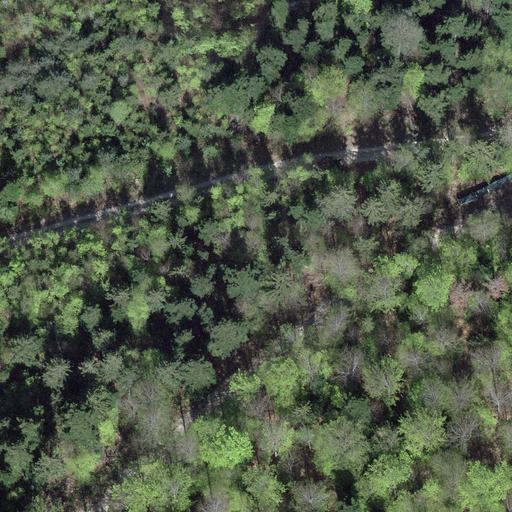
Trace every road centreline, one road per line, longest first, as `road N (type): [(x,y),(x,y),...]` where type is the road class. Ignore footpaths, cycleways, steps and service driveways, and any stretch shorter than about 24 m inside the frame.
road 1 (track): [(0,247),(260,171),(511,133)]
road 2 (track): [(511,209),(409,254),(340,304),(95,511)]
